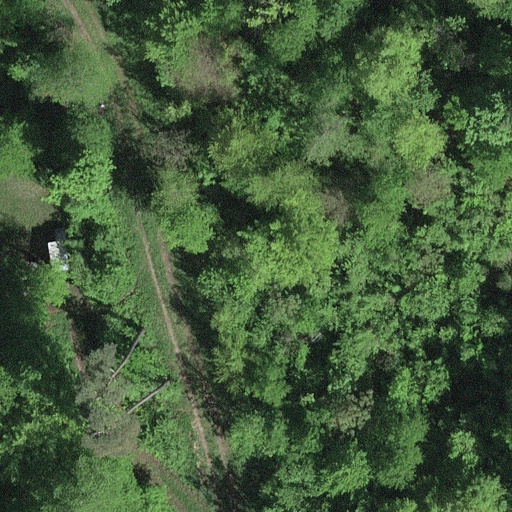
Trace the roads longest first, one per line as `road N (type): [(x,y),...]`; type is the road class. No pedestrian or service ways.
road 1 (track): [(231,511),(130,100),(80,0)]
road 2 (track): [(0,122),(160,222)]
